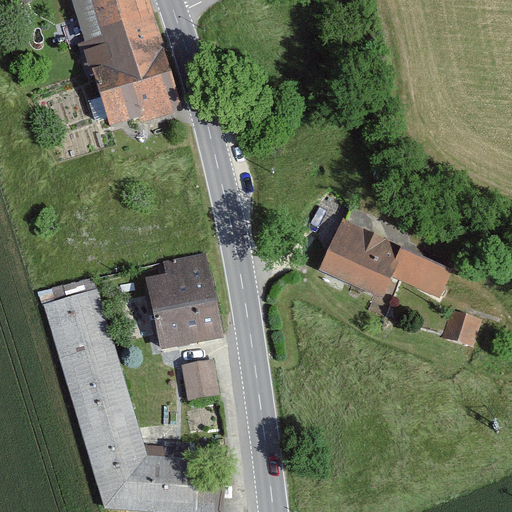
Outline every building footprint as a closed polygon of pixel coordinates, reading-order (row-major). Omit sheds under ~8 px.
[(79,0),(114,129),(184,110),(153,0),(79,0)] [(455,256),(344,212),(320,271),(387,298),(395,276),(440,294),(455,256)] [(213,266),(151,278),(163,346),(226,335),(213,266)] [(98,286),(45,302),(106,508),(214,511),(220,511),(222,483),(199,482),(201,440),(144,438),(98,286)] [(482,317),(452,309),(445,336),(475,344),(482,317)] [(214,358),(182,364),(188,400),(220,395),(214,358)]
